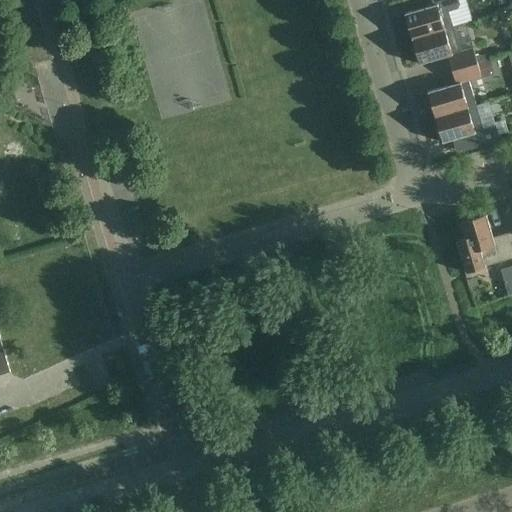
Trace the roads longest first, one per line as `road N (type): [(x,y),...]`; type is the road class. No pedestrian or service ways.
road 1 (residential): [(417,199),(127,284),(180,472)]
road 2 (residential): [(180,472),(511,376)]
road 3 (residential): [(417,199),(362,0)]
road 4 (residential): [(44,511),(180,472)]
